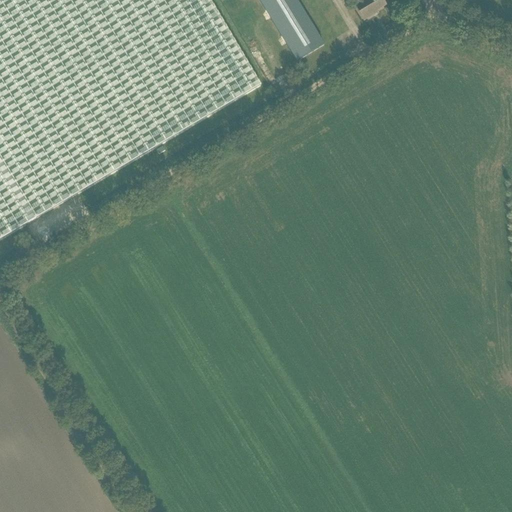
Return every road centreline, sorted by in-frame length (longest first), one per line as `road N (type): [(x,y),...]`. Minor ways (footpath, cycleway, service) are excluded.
road 1 (track): [(419,0),(413,24),(0,273)]
road 2 (track): [(0,300),(129,511)]
